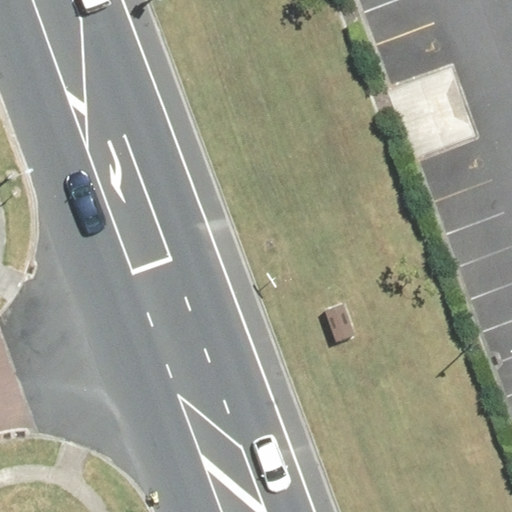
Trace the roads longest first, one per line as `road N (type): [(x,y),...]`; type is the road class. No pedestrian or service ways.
road 1 (secondary): [(48,0),(173,326)]
road 2 (secondary): [(173,326),(243,511)]
road 3 (residential): [(0,394),(173,326)]
